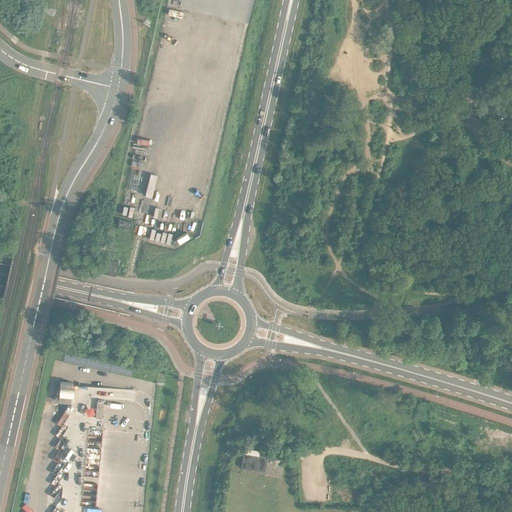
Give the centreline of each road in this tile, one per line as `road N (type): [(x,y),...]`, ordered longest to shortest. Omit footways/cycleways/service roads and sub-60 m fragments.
road 1 (primary): [(225,290),(291,0)]
road 2 (secondary): [(511,403),(251,331)]
road 3 (secondary): [(186,316),(0,277)]
road 4 (primary): [(208,354),(182,511)]
road 5 (track): [(372,462),(511,490)]
